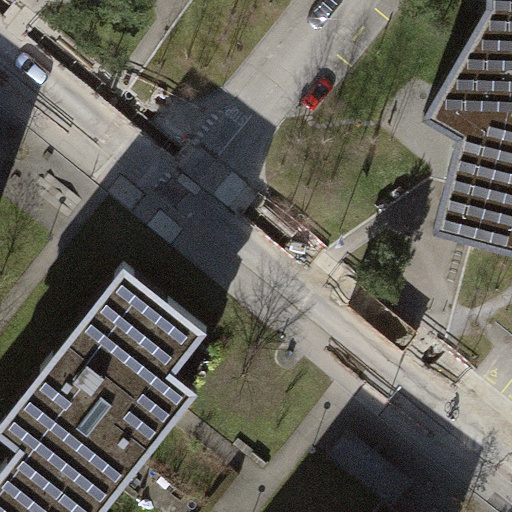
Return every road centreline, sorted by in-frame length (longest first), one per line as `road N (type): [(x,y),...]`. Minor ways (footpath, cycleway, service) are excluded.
road 1 (residential): [(511,452),(180,184),(142,136)]
road 2 (residential): [(142,136),(0,18)]
